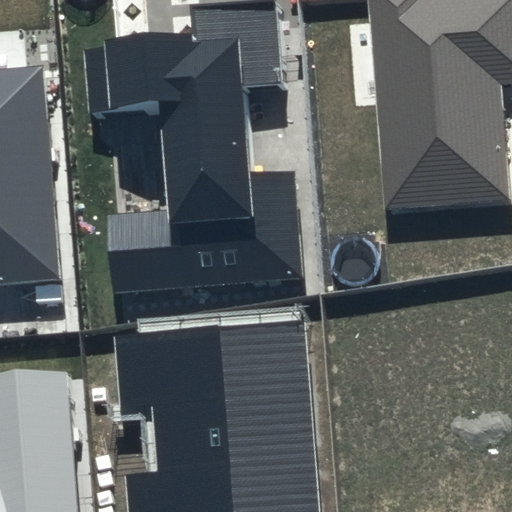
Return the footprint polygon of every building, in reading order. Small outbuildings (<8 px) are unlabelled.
[(511,0),(367,0),(382,214),(511,205),(503,83),(511,82),(511,0)] [(278,82),(271,2),(194,8),(197,39),(83,48),(89,118),(154,112),(162,204),(102,209),(109,299),(308,283),(299,167),(249,171),(242,85),(278,82)] [(0,281),(61,277),(44,59),(0,62),(0,281)] [(511,301),(384,311),(389,382),(327,387),(336,511),(459,511),(459,501),(511,497),(511,301)] [(317,511),(301,322),(113,338),(119,413),(152,410),(157,471),(124,474),(126,511),(317,511)] [(0,511),(78,511),(69,377),(0,381),(0,511)]
